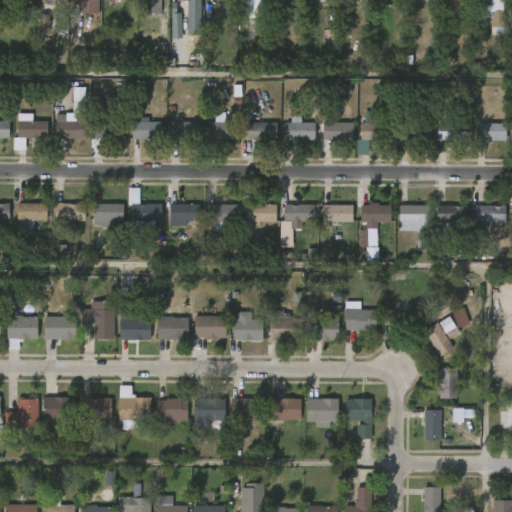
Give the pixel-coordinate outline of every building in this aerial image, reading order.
[(51,0),(35,0),(35,15),(51,16),(51,0)] [(88,0),(59,0),(60,24),(88,24),(88,0)] [(98,0),(98,13),(78,12),(78,0),(98,0)] [(93,0),(93,12),(121,11),(120,0),(93,0)] [(150,0),(132,0),(132,27),(150,27),(150,0)] [(160,0),(160,13),(142,13),(142,0),(160,0)] [(167,0),(167,13),(186,13),(186,4),(189,4),(189,0),(167,0)] [(220,10),(219,0),(199,0),(199,10),(220,10)] [(234,0),(234,9),(254,10),(254,0),(234,0)] [(271,0),(271,8),(290,9),(289,0),(271,0)] [(301,0),(300,17),(318,18),(318,0),(301,0)] [(385,10),(385,0),(366,0),(366,10),(385,10)] [(454,0),(436,0),(436,10),(454,11),(454,0)] [(503,0),(503,28),(500,28),(500,34),(491,34),(491,28),(489,28),(488,7),(472,7),(472,0),(503,0)] [(475,29),(480,30),(479,46),(492,47),(494,20),(483,19),(483,15),(476,15),(475,29)] [(186,18),(176,19),(176,27),(180,27),(181,41),(187,41),(186,18)] [(84,113),(72,113),(72,87),(84,87),(84,113)] [(73,99),(62,99),(61,123),(73,123),(73,99)] [(225,112),(225,122),(238,122),(238,139),(207,138),(207,122),(214,122),(215,112),(225,112)] [(300,115),(300,122),(314,122),(314,139),(284,139),(284,122),(290,122),(290,115),(300,115)] [(63,116),(63,121),(85,121),(85,138),(53,137),(53,121),(57,121),(57,116),(63,116)] [(148,117),(148,122),(161,122),(161,138),(131,139),(131,122),(138,122),(138,117),(148,117)] [(0,119),(9,120),(8,137),(0,137),(0,119)] [(22,138),(17,138),(17,121),(47,121),(47,138),(22,138)] [(98,138),(93,138),(93,121),(123,121),(123,138),(98,138)] [(181,138),(170,138),(170,122),(200,121),(200,138),(181,138)] [(247,139),(245,139),(246,122),(276,122),(275,139),(247,139)] [(327,140),(323,140),(323,122),(353,122),(353,140),(327,140)] [(430,123),(429,140),(399,140),(400,122),(430,123)] [(364,140),(360,140),(360,123),(390,123),(390,140),(364,140)] [(441,141),(437,141),(437,123),(467,123),(467,141),(441,141)] [(480,140),(475,140),(476,123),(506,123),(506,140),(480,140)] [(357,167),(357,150),(368,151),(369,133),(364,133),(364,124),(349,124),(348,167),(357,167)] [(197,134),(196,151),(226,152),(227,136),(213,135),(214,125),(204,125),(203,135),(197,134)] [(73,151),(74,134),(55,133),(55,126),(45,126),(44,150),(73,151)] [(303,135),(289,135),(289,128),(279,128),(279,135),(273,134),(273,152),(303,152),(303,135)] [(120,151),(150,151),(151,134),(137,133),(137,129),(121,129),(120,151)] [(6,150),(36,150),(36,134),(7,133),(6,150)] [(83,149),(111,150),(112,134),(83,133),(83,149)] [(189,133),(159,134),(159,150),(189,149),(189,133)] [(311,151),(341,152),(341,135),(312,134),(311,151)] [(265,135),(235,135),(235,151),(265,152),(265,135)] [(426,152),(456,151),(455,135),(426,136),(426,152)] [(494,135),(464,135),(464,152),(494,153),(494,135)] [(511,151),(511,135),(502,135),(501,151),(511,151)] [(401,139),(400,150),(417,150),(418,140),(401,139)] [(137,188),(137,203),(158,203),(158,221),(141,220),(141,231),(131,230),(131,221),(128,221),(128,204),(125,204),(125,187),(137,188)] [(150,233),(150,216),(127,216),(127,200),(118,200),(118,233),(150,233)] [(8,219),(0,219),(0,202),(8,202),(8,219)] [(376,202),(376,205),(388,205),(388,222),(373,222),(373,231),(363,232),(363,222),(358,222),(358,205),(366,205),(366,202),(376,202)] [(26,235),(15,235),(16,203),(46,203),(46,221),(31,221),(31,229),(26,229),(26,235)] [(82,220),(56,220),(56,203),(82,203),(82,220)] [(95,225),(91,225),(91,203),(120,203),(120,220),(105,220),(105,225),(95,225)] [(183,225),(166,225),(166,203),(197,204),(196,221),(184,220),(183,225)] [(211,221),(204,221),(204,204),(234,204),(234,221),(211,221)] [(272,221),(242,221),(242,204),(273,204),(272,221)] [(290,221),(280,221),(280,204),(311,204),(311,221),(290,221)] [(330,221),(319,221),(319,204),(349,204),(349,221),(330,221)] [(426,230),(396,229),(396,204),(426,205),(426,230)] [(464,221),(434,221),(434,205),(464,205),(464,221)] [(503,222),(473,222),(473,205),(503,205),(503,222)] [(35,232),(35,215),(6,215),(6,241),(22,241),(22,232),(35,232)] [(43,232),(74,233),(74,215),(43,215),(43,232)] [(112,236),(112,216),(82,216),(82,236),(112,236)] [(188,216),(158,216),(158,233),(188,233),(188,216)] [(227,216),(197,216),(197,231),(226,232),(227,216)] [(303,217),(273,216),(272,233),(279,233),(279,240),(290,241),(290,234),(302,234),(303,217)] [(365,260),(365,234),(379,234),(379,216),(349,216),(349,234),(355,234),(355,260),(365,260)] [(265,233),(264,217),(235,217),(235,234),(265,233)] [(341,217),(310,217),(310,234),(341,234),(341,217)] [(417,217),(387,217),(387,243),(418,242),(417,217)] [(455,218),(426,217),(425,234),(455,235),(455,218)] [(493,217),(464,218),(464,235),(494,234),(493,217)] [(511,218),(502,218),(502,234),(511,234),(511,218)] [(394,301),(410,301),(409,311),(413,312),(411,328),(382,324),(386,298),(394,299),(394,301)] [(104,301),(104,309),(111,309),(111,339),(90,340),(90,324),(78,324),(78,308),(89,308),(88,301),(104,301)] [(355,302),(355,308),(357,309),(373,309),(373,330),(367,329),(367,332),(351,331),(351,329),(341,329),(343,302),(355,302)] [(281,310),(281,313),(287,313),(287,318),(298,318),(298,341),(267,341),(267,317),(269,317),(269,310),(281,310)] [(248,311),(248,319),(259,319),(259,340),(230,340),(230,312),(248,311)] [(134,312),(134,318),(150,318),(150,339),(119,339),(119,312),(134,312)] [(102,351),(102,313),(80,313),(80,322),(73,322),(72,336),(82,336),(82,351),(102,351)] [(25,315),(25,317),(40,316),(41,339),(21,339),(21,349),(10,349),(9,315),(25,315)] [(333,343),(364,344),(365,322),(346,321),(347,315),(334,315),(333,343)] [(73,316),(73,339),(47,339),(47,316),(73,316)] [(170,316),(185,317),(185,339),(154,339),(154,316),(170,316)] [(214,337),(214,339),(190,337),(190,316),(222,316),(222,337),(214,337)] [(317,317),(335,318),(335,340),(305,340),(306,317),(317,317)] [(440,324),(445,340),(457,336),(452,320),(440,324)] [(450,348),(436,357),(420,331),(434,322),(450,348)] [(239,324),(223,323),(222,352),(251,353),(251,332),(239,331),(239,324)] [(393,323),(374,323),(375,337),(393,337),(393,323)] [(138,352),(139,327),(109,326),(108,351),(138,352)] [(259,351),(284,351),(284,326),(258,326),(259,351)] [(182,350),(215,351),(215,328),(183,327),(182,350)] [(0,328),(0,351),(27,351),(26,328),(0,328)] [(63,352),(63,329),(32,328),(32,351),(63,352)] [(177,329),(146,328),(146,351),(176,352),(177,329)] [(327,352),(326,330),(305,331),(305,353),(327,352)] [(453,398),(436,398),(437,368),(454,368),(453,398)] [(428,410),(445,410),(445,380),(428,380),(428,410)] [(131,390),(131,395),(134,395),(134,398),(150,398),(150,421),(138,421),(138,429),(121,429),(121,420),(118,420),(118,386),(131,386),(131,390)] [(59,426),(42,426),(43,396),(74,397),(73,418),(59,418),(59,426)] [(38,428),(5,428),(5,412),(17,412),(18,397),(38,397),(38,428)] [(97,419),(81,419),(81,398),(110,398),(110,418),(98,418),(97,419)] [(120,398),(108,398),(107,431),(138,432),(138,409),(120,409),(120,398)] [(181,398),(181,400),(187,400),(186,419),(156,421),(156,400),(181,398)] [(208,424),(193,424),(193,398),(224,398),(224,420),(208,420),(208,424)] [(263,421),(231,421),(231,398),(263,399),(263,421)] [(294,398),(300,399),(300,420),(268,420),(268,399),(294,398)] [(338,398),(338,422),(329,422),(329,428),(314,428),(314,422),(305,422),(305,399),(338,398)] [(370,399),(370,439),(355,439),(355,425),(362,425),(362,420),(344,420),(344,399),(370,399)] [(511,404),(511,429),(496,429),(496,410),(502,410),(502,404),(511,404)] [(27,410),(7,409),(6,424),(0,424),(0,441),(26,441),(27,410)] [(63,409),(32,409),(32,433),(64,433),(63,409)] [(100,430),(100,409),(70,410),(70,431),(100,430)] [(214,433),(213,410),(182,411),(183,433),(214,433)] [(248,432),(247,410),(220,411),(220,433),(248,432)] [(289,410),(263,410),(263,432),(289,431),(289,410)] [(326,433),(326,411),(295,410),(294,433),(303,434),(303,440),(318,440),(318,433),(326,433)] [(359,410),(333,411),(334,433),(345,433),(345,450),(360,450),(359,410)] [(438,441),(421,441),(421,410),(438,410),(438,441)] [(146,411),(146,432),(176,432),(176,411),(146,411)] [(429,422),(412,421),(412,452),(429,452),(429,422)] [(140,482),(139,496),(150,496),(150,511),(117,511),(117,496),(132,496),(132,482),(140,482)] [(440,511),(423,511),(423,486),(440,486),(440,511)] [(368,487),(368,511),(341,511),(342,505),(360,506),(360,502),(351,502),(352,487),(368,487)] [(59,493),(59,505),(73,505),(73,511),(43,511),(43,493),(59,493)] [(172,495),(172,504),(186,505),(186,511),(156,511),(156,494),(172,495)] [(412,499),(411,511),(428,511),(429,499),(412,499)] [(511,499),(511,511),(492,511),(492,499),(511,499)]
